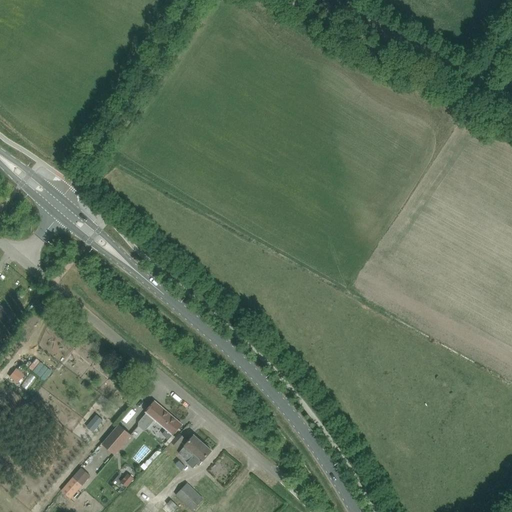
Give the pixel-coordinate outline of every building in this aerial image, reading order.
[(0,325),(3,322),(9,314),(0,306),(0,325)] [(15,369),(9,377),(17,383),(23,375),(15,369)] [(139,421),(139,425),(144,429),(148,428),(155,420),(164,427),(167,430),(163,434),(169,439),(173,435),(182,424),(173,417),(164,409),(155,401),(146,412),(147,413),(139,421)] [(125,418),(131,425),(139,418),(134,411),(125,418)] [(102,444),(115,455),(132,435),(119,424),(102,444)] [(177,436),(173,441),(172,442),(177,447),(181,442),(185,445),(184,446),(193,454),(203,443),(194,435),(189,441),(180,433),(177,436)] [(199,465),(212,451),(203,443),(193,454),(184,446),(181,450),(181,451),(179,453),(189,462),(188,463),(193,467),(197,463),(199,465)] [(164,451),(147,470),(152,475),(157,479),(150,487),(158,495),(186,466),(179,460),(177,462),(164,451)] [(81,467),(61,490),(70,499),(91,476),(82,468),(81,467)] [(128,473),(120,482),(127,487),(134,479),(128,473)] [(212,506),(217,500),(224,493),(205,475),(198,483),(194,488),(212,506)] [(187,483),(176,495),(193,511),(204,499),(187,483)] [(163,508),(166,511),(173,511),(179,506),(171,499),(163,508)]
